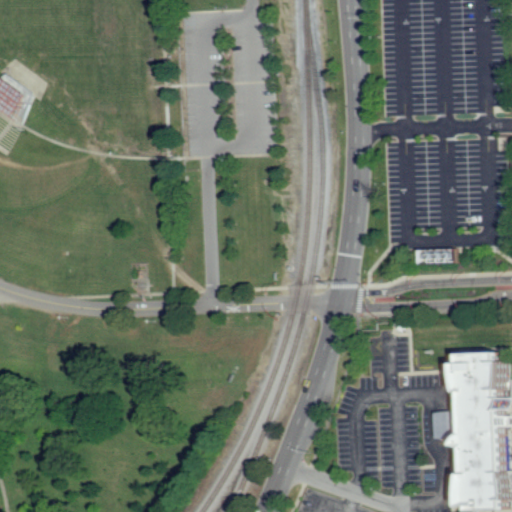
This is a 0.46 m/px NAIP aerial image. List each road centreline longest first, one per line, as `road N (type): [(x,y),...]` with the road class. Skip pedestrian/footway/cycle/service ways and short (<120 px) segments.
road 1 (residential): [(343,300),(119,310),(0,286)]
road 2 (secondary): [(343,300),(267,511)]
road 3 (residential): [(511,290),(343,300)]
road 4 (secondary): [(360,137),(343,300)]
road 5 (secondary): [(351,0),(360,137)]
